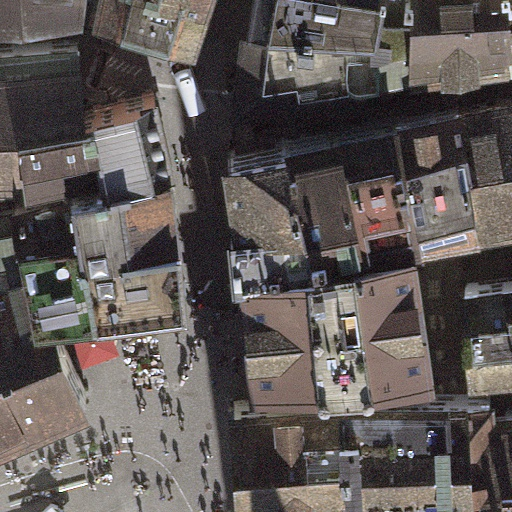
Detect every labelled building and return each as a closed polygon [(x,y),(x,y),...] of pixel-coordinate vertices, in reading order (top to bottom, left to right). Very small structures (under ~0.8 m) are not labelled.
[(0,0),(0,12),(74,5),(74,0),(0,0)] [(204,2),(204,0),(99,0),(97,10),(192,40),(204,2)] [(316,33),(250,23),(245,60),(240,97),(326,87),(412,77),(415,0),(385,0),(380,35),(316,33)] [(385,0),(254,0),(250,23),(316,33),(380,35),(385,0)] [(511,0),(415,0),(412,77),(468,67),(496,56),(511,50),(511,0)] [(0,44),(0,176),(25,176),(16,120),(82,109),(79,38),(0,44)] [(101,103),(82,109),(16,120),(25,176),(86,162),(101,158),(105,175),(106,181),(173,168),(154,90),(101,103)] [(511,91),(463,101),(472,162),(471,172),(479,222),(511,217),(511,91)] [(472,162),(463,101),(397,116),(420,229),(479,222),(471,172),(472,162)] [(420,229),(397,116),(353,124),(305,133),(285,137),(309,250),(410,231),(420,229)] [(309,250),(285,137),(229,149),(246,266),(309,250)] [(81,242),(83,249),(179,234),(173,168),(106,181),(105,175),(75,180),(81,242)] [(81,242),(75,180),(12,197),(14,204),(19,203),(37,308),(54,306),(56,310),(97,308),(83,249),(81,242)] [(19,203),(14,204),(0,207),(0,429),(88,391),(65,342),(56,310),(54,306),(37,308),(19,203)] [(410,231),(309,250),(321,369),(372,364),(430,364),(410,231)] [(179,234),(83,249),(97,308),(174,297),(180,297),(180,298),(188,297),(184,279),(179,234)] [(255,375),(321,369),(309,250),(246,266),(250,320),(255,375)] [(511,275),(466,281),(477,367),(511,367),(511,275)] [(319,511),(345,511),(345,393),(235,401),(242,511),(319,505),(319,511)] [(401,394),(345,393),(345,511),(462,511),(459,490),(487,483),(511,480),(511,409),(492,412),(491,393),(401,394)]
